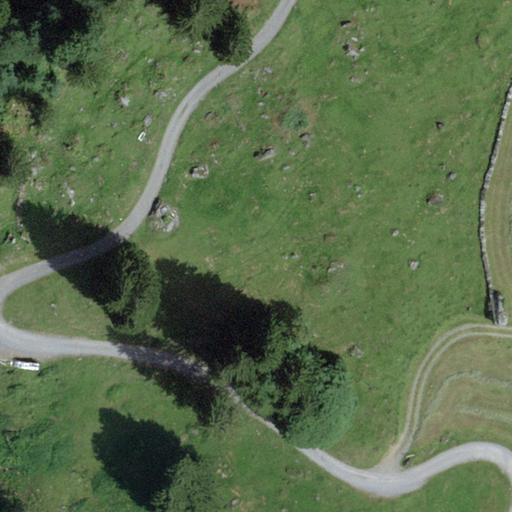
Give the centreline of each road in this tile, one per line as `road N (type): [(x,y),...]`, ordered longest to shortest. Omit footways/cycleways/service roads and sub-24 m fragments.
road 1 (track): [(0,328),(30,342),(141,353),(194,369),(308,451),(372,483),(392,484),(469,449),(511,467)]
road 2 (track): [(284,0),(257,43),(181,107),(147,194),(124,228),(0,285)]
road 3 (track): [(372,483),(405,442),(425,368),(462,330),(511,333)]
